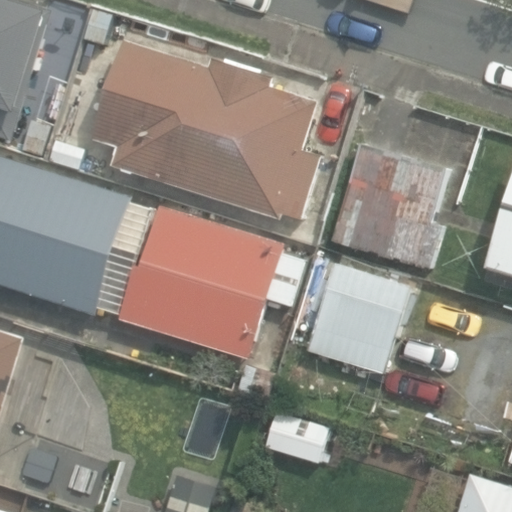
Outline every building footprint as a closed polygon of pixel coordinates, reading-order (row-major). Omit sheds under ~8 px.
[(0,0),(0,104),(21,111),(55,9),(25,0),(0,0)] [(212,64),(127,39),(96,138),(118,146),(115,165),(284,218),(285,212),(304,219),(322,153),(306,148),(318,98),(273,85),(276,73),(215,56),(212,64)] [(89,147),(59,138),(53,159),(82,168),(89,147)] [(451,166),(365,142),(334,240),(435,270),(449,223),(436,221),(451,166)] [(137,194),(0,151),(0,284),(99,315),(137,194)] [(511,192),(489,265),(511,272),(511,192)] [(144,263),(138,261),(121,318),(253,357),(270,297),(296,305),(311,258),(287,250),(289,242),(163,204),(144,263)] [(416,284),(338,260),(310,348),(389,372),(416,284)] [(0,425),(28,336),(0,327),(0,425)] [(271,400),(259,438),(285,446),(284,449),(325,462),(338,421),(271,400)] [(511,511),(511,483),(474,472),(460,511),(511,511)] [(210,511),(219,485),(181,473),(168,511),(210,511)]
